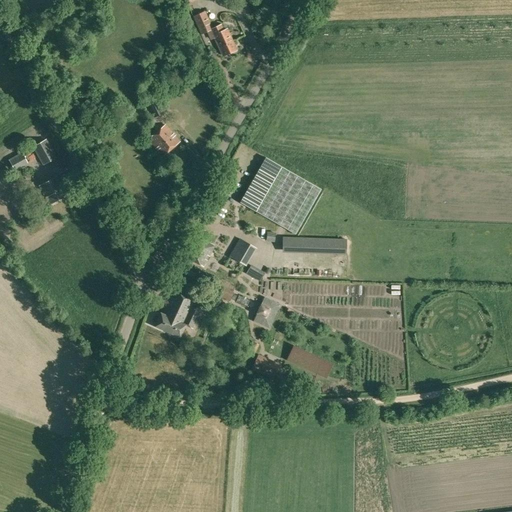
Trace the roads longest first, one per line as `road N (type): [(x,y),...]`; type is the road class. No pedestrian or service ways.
road 1 (track): [(99,400),(387,399),(511,378)]
road 2 (unclassified): [(144,288),(307,0)]
road 3 (unclassified): [(144,288),(0,26)]
road 4 (unclassified): [(59,511),(144,288)]
